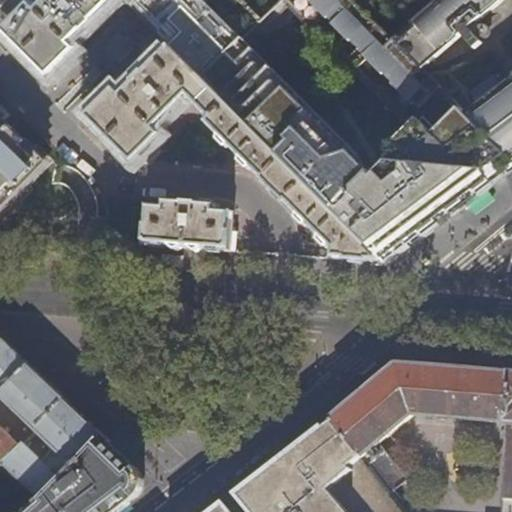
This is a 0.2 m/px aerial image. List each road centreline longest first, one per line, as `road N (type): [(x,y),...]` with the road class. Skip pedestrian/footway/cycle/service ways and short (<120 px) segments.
road 1 (residential): [(10,286),(407,317)]
road 2 (residential): [(160,511),(407,317)]
road 3 (residential): [(407,317),(511,233)]
